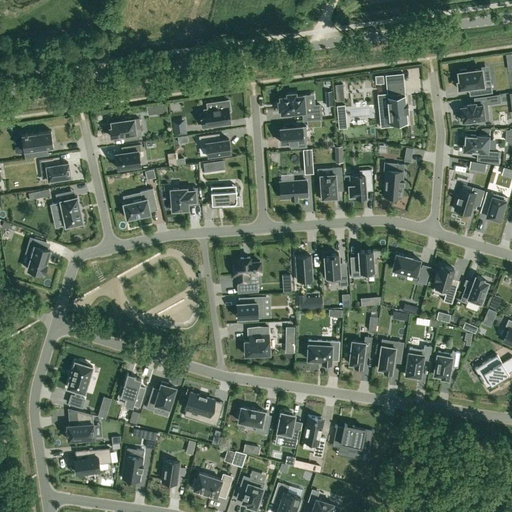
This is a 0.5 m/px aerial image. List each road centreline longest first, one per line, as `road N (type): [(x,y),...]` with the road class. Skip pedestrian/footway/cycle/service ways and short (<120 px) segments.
road 1 (tertiary): [(0,90),(511,16)]
road 2 (residential): [(511,417),(220,375)]
road 3 (residential): [(45,497),(36,400),(54,324)]
road 4 (residential): [(220,375),(54,324)]
road 5 (residential): [(262,228),(385,220),(432,231)]
road 6 (residential): [(432,231),(440,133),(432,73)]
road 7 (residential): [(202,233),(220,375)]
road 8 (residential): [(262,228),(253,96)]
road 9 (residential): [(110,248),(84,121)]
